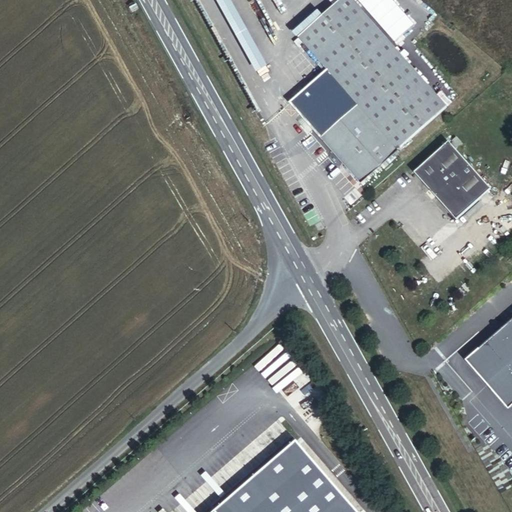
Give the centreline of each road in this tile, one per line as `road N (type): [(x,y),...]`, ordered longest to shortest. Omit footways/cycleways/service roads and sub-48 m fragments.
road 1 (tertiary): [(306,278),(45,511)]
road 2 (secondary): [(152,0),(306,278)]
road 3 (secondary): [(306,278),(436,511)]
road 4 (unknown): [(235,3),(325,184),(343,238)]
road 5 (unknown): [(343,238),(406,349),(429,361)]
